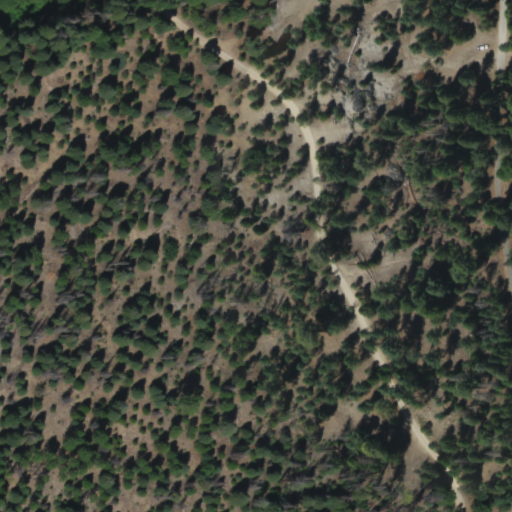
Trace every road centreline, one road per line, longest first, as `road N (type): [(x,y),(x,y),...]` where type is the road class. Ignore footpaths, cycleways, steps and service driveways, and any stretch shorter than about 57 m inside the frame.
road 1 (track): [(450,511),(437,464),(323,250),(316,166),(304,130),(290,108),(220,55),(169,0)]
road 2 (residential): [(498,0),(484,209),(511,324)]
